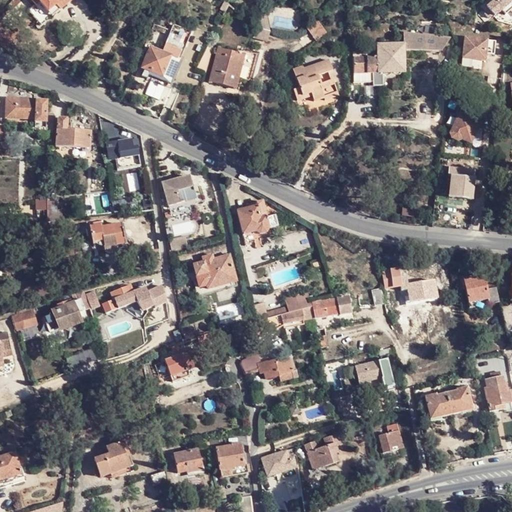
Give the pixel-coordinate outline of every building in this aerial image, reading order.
[(67,4),(62,0),(47,14),(39,5),(36,7),(29,13),(42,27),(67,4)] [(62,0),(30,0),(36,7),(39,5),(47,14),(62,0)] [(492,0),(488,0),(480,7),(491,20),(511,1),(511,0),(497,0),(495,2),(492,0)] [(445,12),(446,18),(461,22),(458,9),(445,12)] [(338,24),(315,25),(319,39),(338,24)] [(409,34),(409,38),(410,38),(409,50),(417,50),(417,44),(424,44),(424,34),(409,34)] [(417,44),(417,50),(440,50),(448,34),(424,34),(424,44),(417,44)] [(404,46),(403,47),(377,47),(378,60),(364,60),(353,60),(353,74),(372,74),(382,74),(404,74),(404,50),(404,46)] [(164,47),(161,55),(172,60),(174,61),(178,53),(164,47)] [(213,48),(208,47),(199,65),(204,67),(201,74),(205,75),(213,48)] [(235,90),(244,57),(218,49),(209,83),(235,90)] [(161,55),(151,50),(142,71),(163,80),(172,60),(161,55)] [(499,60),(472,50),(469,57),(496,67),(499,60)] [(352,52),(353,60),(364,60),(364,52),(352,52)] [(333,85),(339,88),(334,64),(308,69),(308,66),(297,69),(301,87),(323,87),(322,78),(332,76),(333,85)] [(372,74),(353,74),(353,84),(372,85),(372,74)] [(383,88),(382,74),(372,74),(372,85),(372,88),(383,88)] [(323,87),(301,87),(295,89),(297,100),(312,97),(313,103),(324,101),(324,104),(338,101),(335,89),(339,88),(333,85),(323,87)] [(36,129),(45,130),(46,125),(46,113),(47,102),(38,102),(38,100),(28,100),(28,102),(20,102),(20,100),(8,99),(7,119),(36,121),(36,129)] [(480,123),(459,113),(457,117),(451,114),(446,125),(452,128),(449,135),(450,139),(457,142),(460,140),(469,144),(480,123)] [(91,150),(92,133),(67,131),(68,123),(67,120),(59,119),(57,121),(57,148),(91,150)] [(45,130),(45,136),(45,138),(52,139),(54,125),(46,125),(45,130)] [(132,149),(131,140),(106,144),(109,162),(137,157),(136,150),(136,149),(132,149)] [(137,157),(115,161),(116,171),(139,168),(137,157)] [(473,200),(475,169),(448,167),(447,198),(473,200)] [(196,200),(190,178),(164,186),(170,207),(196,200)] [(44,211),(45,222),(61,221),(60,208),(57,208),(56,198),(34,200),(35,212),(44,211)] [(269,228),(263,205),(254,207),(237,211),(243,235),(257,232),(269,228)] [(124,206),(126,215),(133,214),(132,206),(124,206)] [(276,215),(266,217),(269,228),(278,226),(276,215)] [(93,253),(113,249),(111,239),(109,232),(90,237),(82,240),(82,245),(84,251),(92,249),(93,253)] [(111,239),(113,249),(122,247),(120,237),(111,239)] [(187,245),(185,237),(169,241),(171,249),(187,245)] [(84,251),(82,245),(72,247),(73,250),(74,254),(84,251)] [(160,266),(158,251),(145,252),(147,268),(160,266)] [(237,283),(231,256),(215,261),(216,263),(207,266),(207,263),(196,266),(201,289),(208,287),(209,290),(237,283)] [(385,287),(401,284),(397,262),(388,264),(389,270),(382,271),(385,287)] [(490,300),(487,289),(485,274),(474,276),(474,279),(465,281),(469,304),(488,301),(490,300)] [(433,279),(401,284),(403,297),(408,296),(410,303),(437,299),(433,279)] [(148,292),(155,307),(157,306),(168,299),(161,285),(148,292)] [(124,288),(113,291),(109,292),(111,300),(100,303),(102,313),(126,307),(125,300),(133,298),(130,287),(124,288)] [(497,287),(487,289),(490,300),(488,301),(489,304),(500,302),(497,287)] [(384,304),(381,288),(372,291),(375,306),(384,304)] [(83,296),(89,311),(99,307),(93,292),(83,296)] [(349,296),(336,300),(313,306),(315,319),(339,315),(340,316),(352,314),(349,296)] [(133,298),(125,300),(126,307),(134,305),(133,298)] [(85,313),(82,301),(61,308),(62,310),(54,312),(60,331),(81,324),(78,315),(85,313)] [(261,321),(263,320),(267,319),(264,304),(254,307),(257,320),(258,321),(261,321)] [(303,309),(302,309),(305,321),(315,319),(313,306),(303,309)] [(302,309),(281,315),(284,325),(284,328),(305,325),(305,321),(302,309)] [(35,318),(34,311),(32,310),(23,313),(25,321),(35,318)] [(51,314),(44,317),(49,332),(57,330),(51,314)] [(272,333),(284,325),(281,315),(268,319),(267,319),(263,320),(272,333)] [(261,321),(251,327),(258,336),(267,330),(261,321)] [(195,337),(189,323),(180,327),(186,340),(195,337)] [(214,334),(200,339),(203,348),(217,344),(214,334)] [(327,336),(319,337),(322,348),(329,347),(327,336)] [(0,351),(2,351),(3,354),(11,352),(13,350),(10,339),(0,341),(0,351)] [(391,353),(390,348),(380,350),(381,356),(391,353)] [(74,368),(95,359),(91,349),(69,357),(74,368)] [(188,353),(182,355),(166,360),(174,382),(190,377),(188,370),(205,365),(200,349),(189,353),(188,353)] [(256,352),(247,357),(248,358),(252,367),(252,368),(259,367),(260,374),(265,373),(266,377),(268,377),(279,375),(280,373),(292,370),(289,356),(273,360),(273,361),(268,362),(267,361),(261,363),(256,352)] [(248,358),(244,360),(242,364),(245,370),(252,367),(248,358)] [(383,378),(379,361),(356,366),(360,385),(371,383),(371,380),(383,378)] [(491,387),(504,384),(503,377),(490,379),(491,387)] [(144,402),(149,401),(150,400),(147,383),(139,385),(143,402),(144,402)] [(506,384),(504,384),(491,387),(486,388),(489,399),(487,399),(490,411),(504,408),(503,404),(511,402),(511,400),(510,391),(507,391),(506,384)] [(472,410),(468,388),(456,390),(456,391),(437,396),(436,394),(425,396),(429,419),(472,410)] [(389,433),(398,430),(396,423),(387,426),(389,433)] [(403,448),(398,430),(389,433),(379,436),(384,453),(403,448)] [(342,445),(338,434),(304,446),(313,471),(336,463),(334,454),(338,453),(336,447),(342,445)] [(123,440),(124,443),(126,450),(131,449),(128,438),(123,440)] [(220,438),(205,440),(206,448),(207,447),(221,445),(220,438)] [(126,450),(124,443),(106,448),(109,456),(94,460),(100,478),(131,468),(126,450)] [(244,467),(241,444),(216,449),(220,471),(244,467)] [(202,471),(198,450),(173,454),(177,473),(186,473),(186,474),(202,471)] [(288,456),(287,450),(262,459),(269,478),(299,468),(294,454),(288,456)] [(0,480),(22,474),(16,454),(0,458),(0,480)] [(166,473),(151,476),(153,487),(168,484),(166,473)] [(252,511),(251,497),(239,499),(240,511),(252,511)]
